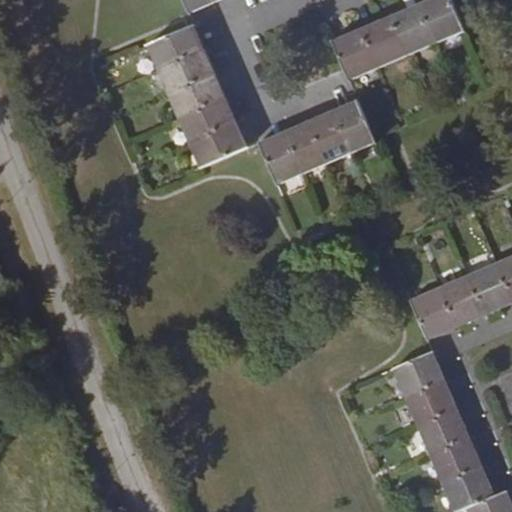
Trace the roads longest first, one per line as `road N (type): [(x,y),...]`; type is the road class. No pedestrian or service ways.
road 1 (residential): [(133,511),(0,167)]
road 2 (residential): [(295,0),(218,38),(253,119),(329,90)]
